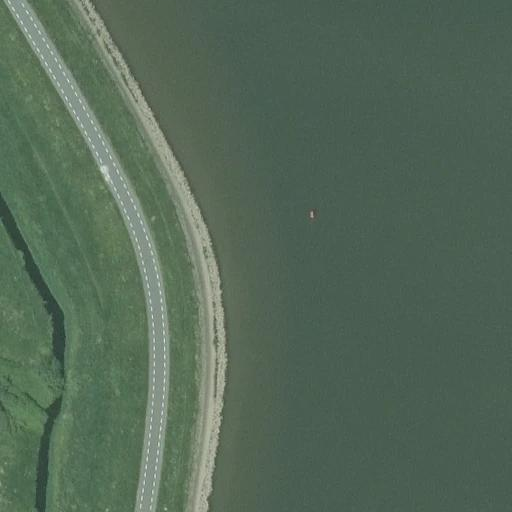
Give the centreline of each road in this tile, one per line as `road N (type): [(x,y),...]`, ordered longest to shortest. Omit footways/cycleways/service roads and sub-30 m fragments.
road 1 (track): [(172,511),(187,382),(185,284),(137,160),(39,0)]
road 2 (tertiary): [(144,511),(158,386),(153,274),(111,167),(11,0)]
